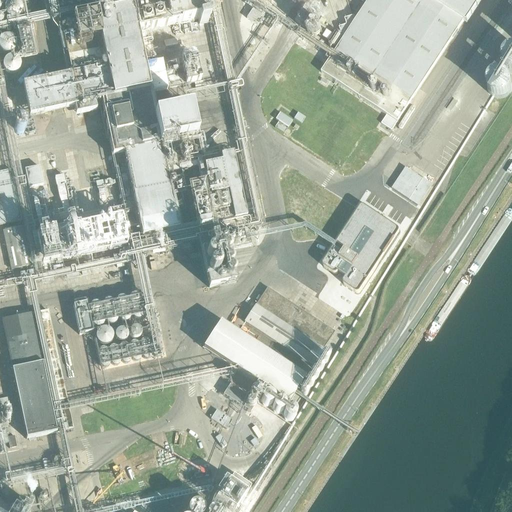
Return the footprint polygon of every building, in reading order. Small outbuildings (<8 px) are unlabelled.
[(92,0),(114,99),(150,91),(138,33),(199,20),(199,26),(208,24),(207,18),(214,17),(210,0),(170,0),(134,8),(131,0),(92,0)] [(281,0),(258,0),(259,0),(260,2),(261,4),(263,6),(265,7),(267,8),(270,8),(272,8),(275,7),(277,6),(279,5),(280,3),(282,0),(281,0)] [(369,0),(326,66),(323,71),(388,113),(381,124),(392,131),(464,21),(477,0),(369,0)] [(20,1),(8,1),(7,11),(19,12),(20,1)] [(248,16),(258,23),(265,14),(255,7),(248,16)] [(16,47),(16,45),(16,41),(15,39),(13,37),(11,35),(9,35),(6,34),(3,35),(2,35),(0,36),(0,52),(1,53),(3,54),(6,55),(9,54),(11,54),(13,52),(14,51),(15,49),(16,47)] [(167,47),(179,44),(177,37),(165,40),(167,47)] [(184,55),(190,84),(201,82),(195,52),(184,55)] [(21,70),(21,66),(21,63),(20,61),(18,59),(17,58),(15,57),(12,57),(10,57),(8,58),(5,60),(3,62),(2,66),(3,69),(4,71),(5,73),(8,75),(9,75),(12,76),(15,75),(17,74),(19,73),(20,72),(21,70)] [(70,76),(23,86),(29,117),(76,108),(70,76)] [(121,111),(141,236),(178,230),(165,147),(206,141),(201,109),(158,115),(160,130),(137,134),(133,109),(121,111)] [(281,111),(276,118),(290,127),(294,120),(281,111)] [(299,111),(295,117),(303,123),(307,116),(299,111)] [(435,181),(442,170),(420,156),(413,168),(435,181)] [(221,166),(203,169),(209,199),(227,195),(233,224),(245,221),(232,157),(220,160),(221,166)] [(0,223),(20,220),(17,204),(2,206),(0,198),(17,196),(12,168),(0,170),(0,223)] [(30,189),(44,186),(40,168),(26,171),(30,189)] [(406,168),(391,192),(416,208),(432,184),(406,168)] [(65,174),(57,176),(64,207),(75,204),(73,194),(71,195),(65,174)] [(191,189),(200,230),(214,227),(205,186),(191,189)] [(322,265),(323,266),(323,267),(324,268),(331,272),(333,274),(334,275),(335,275),(336,275),(337,274),(338,274),(338,273),(345,278),(343,281),(342,282),(342,283),(343,284),(343,285),(344,286),(347,288),(356,294),(357,294),(358,294),(359,293),(360,293),(360,292),(364,287),(365,285),(379,264),(387,251),(396,237),(398,235),(399,233),(399,232),(399,231),(398,230),(397,229),(395,228),(391,225),(364,207),(363,207),(362,207),(361,207),(360,208),(323,264),(322,265)] [(124,255),(125,219),(97,218),(97,227),(80,227),(80,220),(72,219),(72,232),(44,231),(43,267),(74,268),(74,254),(124,255)] [(4,229),(11,268),(30,265),(23,226),(4,229)] [(250,303),(257,289),(252,286),(244,300),(250,303)] [(245,324),(312,368),(334,333),(267,290),(245,324)] [(36,438),(74,430),(65,387),(77,385),(62,315),(50,317),(49,312),(3,321),(13,370),(28,439),(30,439),(30,441),(31,441),(36,440),(36,439),(36,438)] [(254,382),(288,404),(304,379),(220,324),(203,350),(228,366),(223,374),(231,380),(229,383),(246,394),(254,382)] [(144,336),(144,334),(144,332),(142,329),(140,328),(138,328),(136,328),(133,330),(132,332),(132,334),(133,337),(134,338),(136,340),(139,340),(141,339),(143,338),(144,336)] [(127,338),(128,336),(127,334),(126,332),(125,331),(122,331),(120,331),(119,332),(118,334),(117,336),(117,338),(119,340),(120,341),(122,341),(125,341),(126,340),(127,338)] [(112,343),(112,340),(112,337),(110,335),(108,333),(105,333),(102,333),(100,335),(98,337),(98,340),(99,343),(100,345),(103,347),(105,347),(108,346),(110,345),(112,343)] [(211,418),(226,428),(233,419),(218,409),(211,418)] [(15,434),(8,436),(11,448),(18,446),(15,434)] [(233,476),(217,500),(234,511),(250,487),(233,476)] [(161,511),(149,504),(149,503),(129,507),(125,511),(161,511)]
